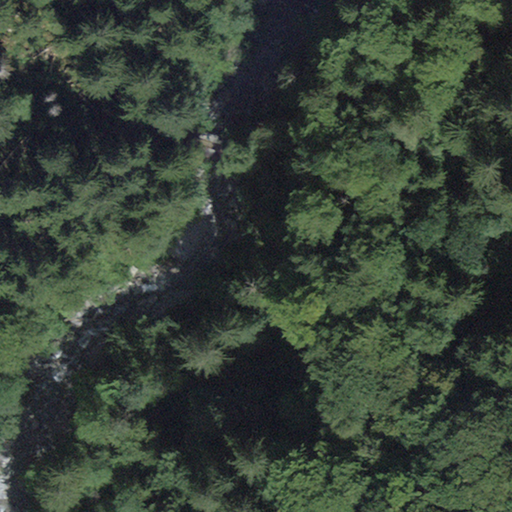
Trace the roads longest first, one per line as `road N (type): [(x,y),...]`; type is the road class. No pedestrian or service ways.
road 1 (track): [(511,329),(363,511)]
road 2 (track): [(155,511),(172,460),(223,391)]
